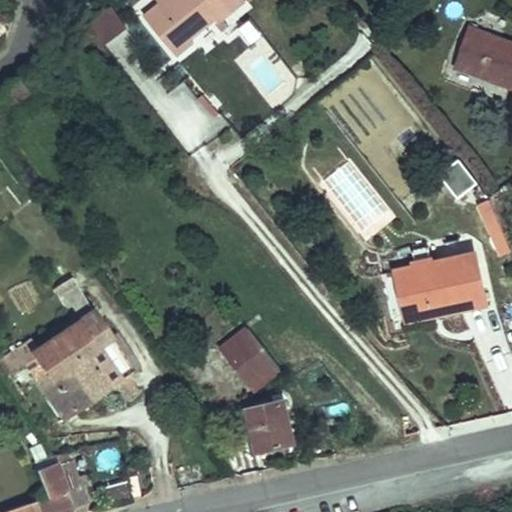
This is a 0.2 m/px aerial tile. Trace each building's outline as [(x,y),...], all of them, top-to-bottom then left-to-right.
[(252,0),(171,0),(151,15),(186,58),(201,46),(194,37),(221,18),(229,26),(256,4),(252,0)] [(250,19),(235,30),(249,48),(264,36),(250,19)] [(511,35),(479,19),(462,54),(511,81),(511,94),(510,97),(511,97),(511,35)] [(180,68),(153,88),(198,150),(225,130),(180,68)] [(16,79),(0,91),(0,120),(32,99),(16,79)] [(438,173),(456,200),(478,185),(459,158),(438,173)] [(480,203),(489,252),(503,250),(495,201),(480,203)] [(423,254),(428,273),(455,266),(450,247),(423,254)] [(428,273),(410,278),(420,312),(460,302),(463,315),(504,304),(493,265),(457,274),(455,266),(428,273)] [(71,275),(52,287),(74,320),(93,307),(71,275)] [(460,302),(420,312),(423,325),(463,315),(460,302)] [(74,320),(31,349),(45,369),(70,407),(132,366),(93,307),(74,320)] [(284,367),(250,325),(226,343),(261,385),(284,367)] [(45,369),(35,375),(61,414),(70,407),(45,369)] [(212,413),(237,449),(260,437),(298,434),(290,396),(212,413)] [(64,462),(38,467),(47,496),(51,511),(75,511),(79,511),(64,462)] [(97,488),(100,504),(128,498),(124,482),(97,488)] [(51,511),(47,496),(5,511),(51,511)]
